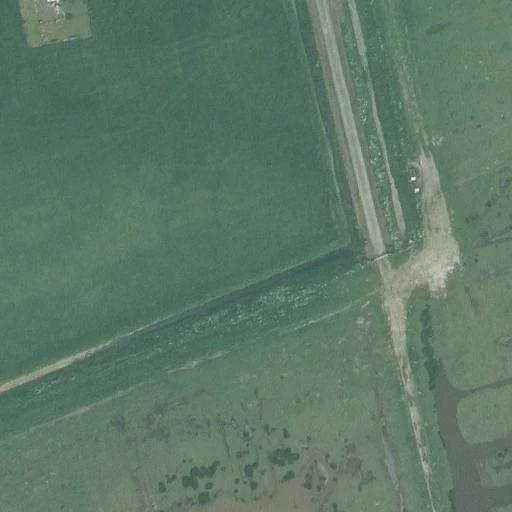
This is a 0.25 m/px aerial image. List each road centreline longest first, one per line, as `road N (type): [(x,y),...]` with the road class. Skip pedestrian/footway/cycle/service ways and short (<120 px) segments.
road 1 (track): [(439,511),(379,253)]
road 2 (unclassified): [(379,253),(324,0)]
